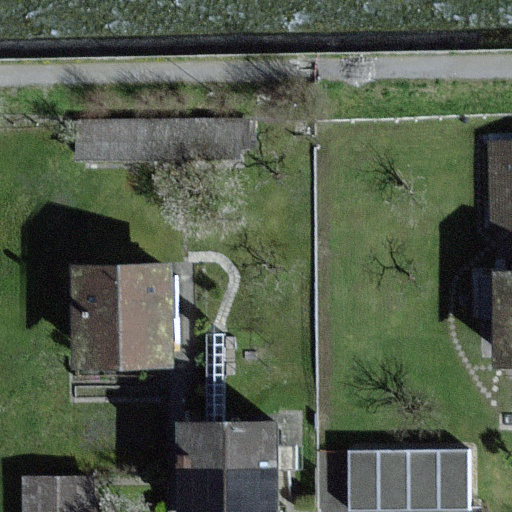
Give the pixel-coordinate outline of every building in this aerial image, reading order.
[(511,142),(482,143),(484,228),(511,227),(511,142)] [(190,271),(75,271),(75,371),(189,371),(190,271)] [(511,275),(499,275),(500,367),(511,366),(511,275)] [(286,511),(287,429),(187,429),(186,511),(286,511)] [(466,451),(347,456),(349,511),(358,511),(468,508),(466,451)] [(94,511),(96,480),(26,476),(24,511),(94,511)]
